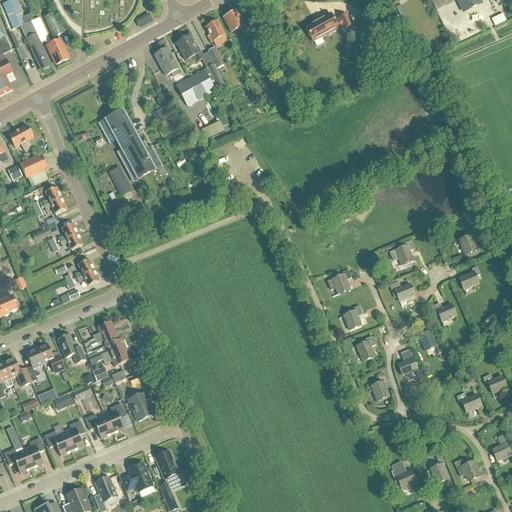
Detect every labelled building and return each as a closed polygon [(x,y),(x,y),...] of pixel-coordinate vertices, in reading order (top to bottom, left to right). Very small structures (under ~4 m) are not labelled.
[(40,72),(51,67),(37,35),(31,23),(33,22),(30,15),(24,19),(16,0),(2,6),(13,32),(19,29),(40,72)] [(455,0),(463,14),(483,5),(480,0),(455,0)] [(401,20),(405,18),(406,17),(401,6),(399,7),(396,9),(401,20)] [(237,12),(223,20),(231,35),(237,31),(240,37),(247,33),(244,28),(245,28),(237,12)] [(43,19),(53,40),(64,35),(54,14),(43,19)] [(139,29),(149,21),(144,15),(134,23),(139,29)] [(331,16),(305,30),(304,30),(312,46),(314,45),(316,48),(323,44),(322,41),(343,30),(344,32),(352,27),(346,16),(339,20),(339,22),(335,24),(331,16)] [(369,36),(363,21),(356,24),(363,39),(369,36)] [(225,38),(217,23),(205,29),(210,37),(207,38),(211,45),(225,38)] [(0,64),(6,62),(3,57),(12,52),(5,39),(5,38),(0,27),(0,64)] [(195,47),(190,38),(176,45),(186,63),(194,59),(197,64),(204,60),(196,46),(195,47)] [(261,51),(255,39),(249,42),(255,54),(261,51)] [(52,46),(50,42),(45,45),(47,50),(56,67),(69,61),(60,42),(52,46)] [(168,50),(154,57),(166,78),(170,76),(172,81),(173,80),(177,87),(186,82),(182,75),(181,76),(180,75),(181,75),(178,71),(179,71),(168,50)] [(224,68),(215,50),(208,54),(217,72),(224,68)] [(0,98),(12,92),(5,78),(12,74),(6,62),(0,64),(0,98)] [(224,88),(218,75),(214,67),(204,72),(215,93),(224,88)] [(186,82),(177,87),(176,88),(187,109),(215,93),(204,72),(186,82)] [(175,103),(171,94),(164,97),(169,106),(175,103)] [(152,115),(158,126),(166,122),(160,111),(152,115)] [(127,123),(128,123),(123,113),(100,125),(108,139),(113,136),(122,152),(118,154),(119,154),(130,148),(124,138),(125,138),(120,128),(127,124),(127,123)] [(229,126),(224,117),(224,116),(217,119),(222,129),(229,126)] [(130,148),(119,154),(134,183),(155,172),(149,162),(156,158),(151,149),(144,153),(135,135),(137,135),(130,123),(128,124),(128,123),(127,123),(127,124),(120,128),(125,138),(124,138),(130,148)] [(33,139),(27,127),(8,137),(15,149),(21,146),(25,153),(32,149),(28,142),(33,139)] [(94,141),(97,147),(103,144),(100,138),(94,141)] [(0,146),(0,164),(1,164),(2,166),(9,162),(0,146)] [(48,183),(43,173),(48,171),(42,156),(20,166),(26,181),(27,181),(32,191),(48,183)] [(8,173),(13,183),(22,179),(17,169),(8,173)] [(131,194),(119,170),(111,175),(123,198),(131,194)] [(61,200),(56,189),(45,194),(49,203),(47,204),(44,202),(42,203),(44,208),(61,200)] [(66,211),(61,200),(44,208),(46,212),(52,209),(55,216),(66,211)] [(349,221),(345,210),(337,214),(341,224),(349,221)] [(63,240),(61,239),(59,240),(60,244),(78,236),(73,226),(62,231),(62,232),(65,239),(63,240)] [(32,238),(35,244),(50,237),(47,231),(32,238)] [(78,236),(60,244),(62,249),(65,247),(65,245),(68,244),(72,252),(83,247),(78,236)] [(459,242),(464,257),(477,252),(471,237),(459,242)] [(45,252),(56,247),(53,241),(42,246),(45,252)] [(413,262),(409,252),(414,251),(411,243),(401,247),(402,250),(390,254),(393,262),(399,260),(401,267),(413,262)] [(56,247),(45,252),(48,258),(58,253),(56,247)] [(94,273),(89,262),(78,267),(82,275),(80,276),(78,275),(75,276),(77,281),(94,273)] [(54,271),(57,277),(66,273),(63,267),(54,271)] [(472,272),(473,274),(459,280),(464,292),(478,286),(476,280),(480,278),(477,270),(472,272)] [(337,276),(338,279),(328,283),(331,292),(335,290),(338,296),(351,291),(347,281),(351,280),(348,272),(337,276)] [(94,273),(77,281),(79,285),(81,283),(82,281),(84,280),(88,289),(99,283),(94,273)] [(67,285),(73,282),(70,276),(65,279),(67,285)] [(76,288),(73,282),(67,285),(70,291),(76,288)] [(398,304),(400,304),(414,298),(409,285),(400,289),(398,284),(390,287),(395,299),(396,299),(398,304)] [(0,319),(9,315),(9,314),(18,310),(15,303),(17,303),(15,298),(13,298),(12,297),(10,298),(7,291),(0,294),(0,319)] [(78,292),(69,296),(72,303),(81,299),(78,292)] [(451,306),(441,310),(439,306),(432,309),(434,314),(437,313),(442,324),(456,318),(451,306)] [(355,313),(343,318),(349,332),(361,327),(358,318),(362,316),(359,308),(354,310),(355,313)] [(115,333),(111,323),(98,328),(100,334),(93,337),(94,342),(115,333)] [(115,333),(94,342),(96,345),(103,342),(106,349),(123,342),(122,341),(118,341),(115,333)] [(431,333),(419,338),(425,352),(437,347),(431,333)] [(86,362),(80,348),(75,350),(69,336),(58,341),(65,359),(66,360),(72,357),(76,366),(86,362)] [(360,344),(361,347),(356,349),(362,363),(375,358),(371,349),(375,348),(372,339),(360,344)] [(101,356),(101,358),(96,360),(95,358),(88,361),(91,367),(103,362),(127,352),(123,342),(106,349),(108,353),(101,356)] [(47,346),(37,350),(44,366),(50,364),(53,371),(63,367),(59,357),(53,359),(47,346)] [(31,368),(26,370),(31,384),(37,381),(36,378),(40,377),(37,369),(44,366),(37,350),(26,355),(31,368)] [(131,362),(127,352),(103,362),(104,366),(112,363),(115,369),(131,362)] [(418,366),(415,367),(412,359),(398,366),(403,378),(420,371),(418,366)] [(14,360),(4,364),(10,380),(17,378),(20,385),(24,383),(25,386),(31,384),(26,370),(19,373),(14,360)] [(4,364),(0,365),(0,400),(5,398),(3,392),(7,391),(6,390),(12,387),(9,381),(10,380),(4,364)] [(97,384),(108,379),(104,369),(92,373),(97,384)] [(126,381),(123,373),(111,378),(115,386),(126,381)] [(61,376),(65,385),(70,383),(66,374),(61,376)] [(371,389),(377,403),(390,398),(384,383),(386,382),(383,374),(377,376),(381,384),(371,389)] [(82,381),(85,388),(95,384),(92,376),(82,381)] [(490,378),(484,380),(483,380),(485,386),(488,385),(492,396),(506,390),(502,378),(492,382),(490,378)] [(101,384),(104,391),(114,387),(111,380),(101,384)] [(73,396),(76,403),(91,396),(88,389),(73,396)] [(128,402),(138,424),(148,419),(149,421),(157,417),(153,410),(152,410),(148,403),(150,402),(147,396),(146,397),(145,395),(128,402)] [(65,409),(74,406),(70,396),(61,400),(65,409)] [(464,397),(457,399),(459,405),(462,403),(466,414),(481,409),(476,397),(466,401),(464,397)] [(39,407),(36,401),(22,407),(25,413),(39,407)] [(112,414),(104,418),(112,436),(124,431),(119,420),(126,417),(121,405),(110,410),(112,414)] [(31,419),(29,414),(27,415),(27,414),(19,417),(21,424),(29,421),(29,420),(31,419)] [(112,436),(104,418),(97,421),(95,416),(84,421),(90,433),(96,430),(101,441),(112,436)] [(71,432),(64,435),(72,454),(83,449),(79,437),(85,435),(80,423),(69,427),(71,432)] [(72,454),(64,435),(57,438),(55,433),(44,438),(49,450),(56,447),(60,458),(72,454)] [(498,440),(502,447),(492,451),(497,463),(511,457),(506,445),(505,445),(502,438),(498,440)] [(31,449),(24,452),(32,471),(43,466),(38,455),(45,452),(40,440),(29,445),(31,449)] [(32,471),(24,452),(16,455),(15,451),(4,455),(9,467),(15,464),(20,476),(32,471)] [(155,460),(164,482),(179,475),(178,473),(169,453),(155,460)] [(437,459),(440,467),(430,471),(436,486),(448,481),(443,466),(445,465),(442,457),(437,459)] [(473,463),(465,466),(463,461),(455,465),(461,479),(465,477),(468,482),(479,477),(473,463)] [(402,491),(416,484),(411,472),(405,474),(401,464),(392,468),(394,472),(391,473),(395,483),(398,482),(402,491)] [(137,491),(151,485),(142,465),(129,471),(131,477),(128,478),(121,481),(126,493),(136,489),(137,491)] [(179,475),(164,482),(165,485),(159,488),(168,511),(175,511),(178,511),(168,488),(183,481),(180,472),(178,473),(179,475)] [(106,511),(103,505),(117,499),(109,479),(95,485),(100,496),(94,499),(99,511),(106,511)] [(67,497),(70,505),(63,508),(64,511),(91,511),(82,491),(67,497)]
